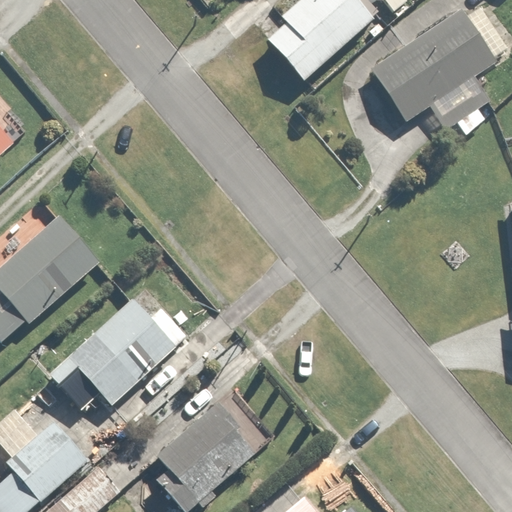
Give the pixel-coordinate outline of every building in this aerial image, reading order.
[(265,38),(298,78),(370,19),(354,0),(292,0),(277,13),(284,22),(265,38)] [(457,12),(369,71),(403,121),(429,104),(443,125),(453,118),(463,134),(487,118),(479,107),(487,102),(470,76),(492,62),(457,12)] [(0,109),(0,148),(19,132),(0,109)] [(511,189),(502,191),(511,302),(511,189)] [(52,215),(0,264),(0,334),(22,315),(29,323),(95,260),(52,215)] [(149,316),(131,298),(47,371),(77,407),(95,391),(108,405),(187,337),(161,306),(149,316)] [(229,391),(155,456),(165,467),(154,476),(184,510),(269,436),(229,391)] [(0,475),(0,511),(24,511),(85,462),(53,424),(36,438),(14,411),(0,422),(0,440),(12,455),(5,461),(10,467),(0,475)] [(96,463),(39,511),(92,511),(119,489),(96,463)] [(314,511),(298,493),(277,511),(314,511)]
